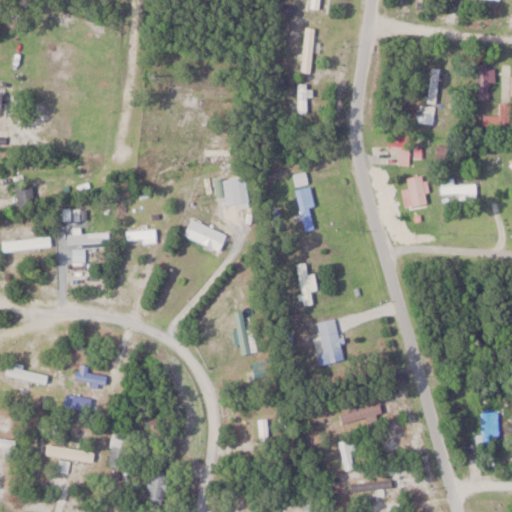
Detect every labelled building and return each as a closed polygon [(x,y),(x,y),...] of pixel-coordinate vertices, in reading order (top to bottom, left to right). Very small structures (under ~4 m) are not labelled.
[(312,0),(311,7),(322,8),(322,0),(312,0)] [(313,71),(317,26),(307,25),(303,70),(313,71)] [(480,97),(490,97),(490,63),(480,63),(480,97)] [(438,102),(442,67),(432,66),(428,101),(438,102)] [(91,75),(75,74),(74,99),(90,100),(91,75)] [(311,81),(299,81),(299,111),(311,111),(311,81)] [(176,127),(194,132),(203,95),(186,90),(176,127)] [(511,101),(502,102),(502,125),(511,125),(511,101)] [(436,122),(436,105),(419,104),(418,121),(436,122)] [(411,163),(411,141),(392,141),(392,150),(400,150),(400,163),(411,163)] [(439,146),(441,159),(451,158),(450,145),(439,146)] [(409,205),(430,204),(429,174),(408,176),(409,205)] [(227,203),(238,203),(238,208),(251,207),(249,177),(226,178),(227,203)] [(457,177),(442,177),(442,195),(479,195),(479,183),(457,183),(457,177)] [(38,204),(35,184),(18,186),(21,206),(38,204)] [(318,187),(302,187),(302,228),(318,228),(318,187)] [(229,234),(194,218),(186,234),(222,250),(229,234)] [(128,239),(158,239),(158,230),(128,230),(128,239)] [(111,233),(68,233),(68,242),(111,242),(111,233)] [(53,245),(52,236),(3,241),(5,251),(53,245)] [(299,265),(302,304),(314,303),(310,263),(299,265)] [(244,354),(258,351),(250,308),(235,311),(244,354)] [(347,358),(337,317),(318,322),(328,363),(347,358)] [(257,377),(274,375),(273,361),(255,362),(257,377)] [(10,375),(48,382),(50,374),(11,366),(10,375)] [(109,375),(79,368),(77,378),(107,384),(109,375)] [(501,437),(501,409),(482,409),(482,444),(493,444),(493,437),(501,437)] [(260,447),(270,447),(270,418),(260,418),(260,447)] [(0,452),(17,453),(17,437),(0,436),(0,452)] [(340,441),(348,470),(357,467),(353,450),(358,449),(355,438),(340,441)] [(47,452),(94,461),(96,452),(49,443),(47,452)] [(130,450),(116,444),(108,462),(123,468),(130,450)] [(145,498),(164,503),(173,473),(154,467),(145,498)] [(395,488),(394,479),(352,482),(353,492),(395,488)]
